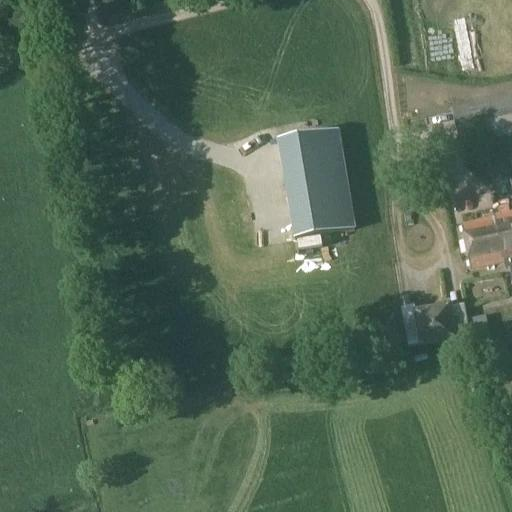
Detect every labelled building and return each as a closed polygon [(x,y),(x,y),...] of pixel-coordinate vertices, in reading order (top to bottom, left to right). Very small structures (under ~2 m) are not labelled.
[(511,97),(451,110),(458,147),(511,137),(511,97)] [(338,134),(279,144),(295,242),(354,232),(338,134)] [(492,219),(491,219),(501,264),(505,264),(507,271),(511,270),(511,275),(511,277),(510,278),(511,289),(511,213),(508,214),(507,207),(498,209),(499,215),(491,217),(492,219)] [(491,219),(461,226),(470,271),(501,264),(491,219)] [(371,297),(380,295),(372,262),(363,264),(371,297)] [(453,308),(416,316),(422,348),(423,352),(457,345),(461,345),(453,308)] [(483,319),(472,322),(476,345),(488,344),(483,319)]
